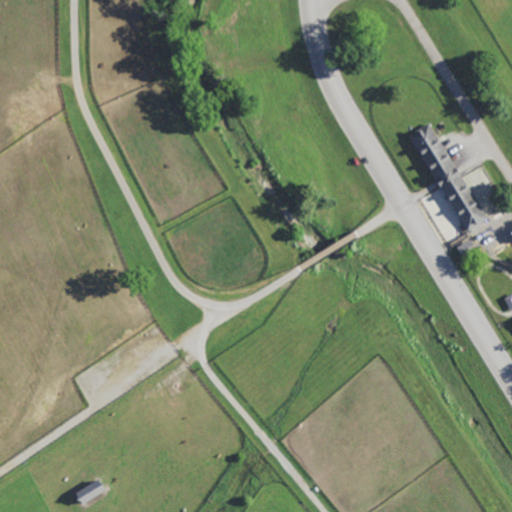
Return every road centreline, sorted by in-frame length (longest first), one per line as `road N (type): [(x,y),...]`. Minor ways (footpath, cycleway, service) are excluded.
road 1 (residential): [(72,0),(75,78),(85,112),(184,292),(197,302),(249,302),(299,269)]
road 2 (residential): [(511,381),(317,59),(309,0)]
